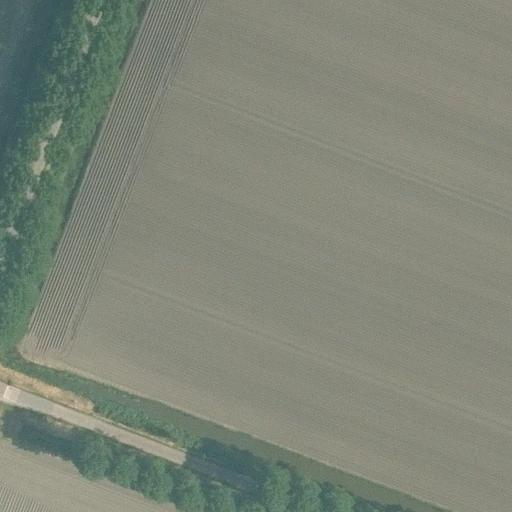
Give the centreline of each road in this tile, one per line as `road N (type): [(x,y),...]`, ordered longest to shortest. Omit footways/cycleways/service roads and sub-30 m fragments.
road 1 (unclassified): [(321,511),(0,389)]
road 2 (unclassified): [(0,256),(97,0)]
